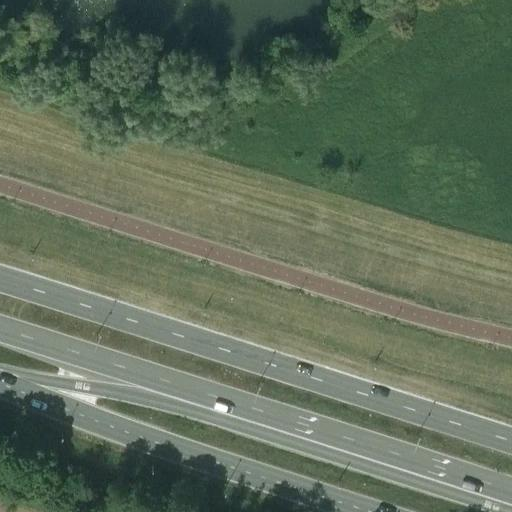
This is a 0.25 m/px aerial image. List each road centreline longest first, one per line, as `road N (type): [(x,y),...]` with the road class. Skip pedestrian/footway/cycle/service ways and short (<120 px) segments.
road 1 (secondary): [(0,331),(511,500)]
road 2 (secondary): [(511,441),(0,278)]
road 3 (secondary): [(0,383),(370,511)]
